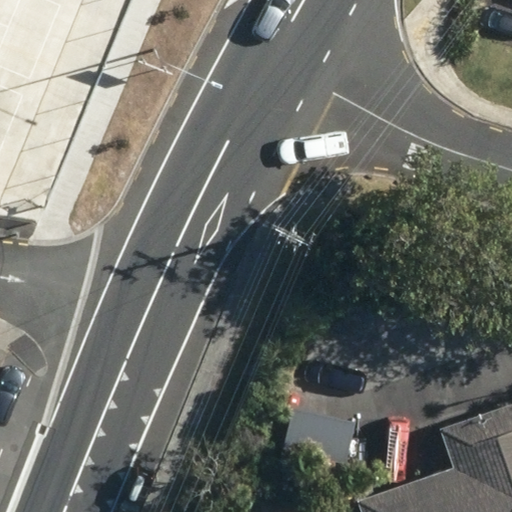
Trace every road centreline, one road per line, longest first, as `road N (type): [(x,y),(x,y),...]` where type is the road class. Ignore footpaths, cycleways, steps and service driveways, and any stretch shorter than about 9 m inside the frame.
road 1 (secondary): [(68,511),(144,321),(271,66)]
road 2 (residential): [(511,157),(334,82),(271,66)]
